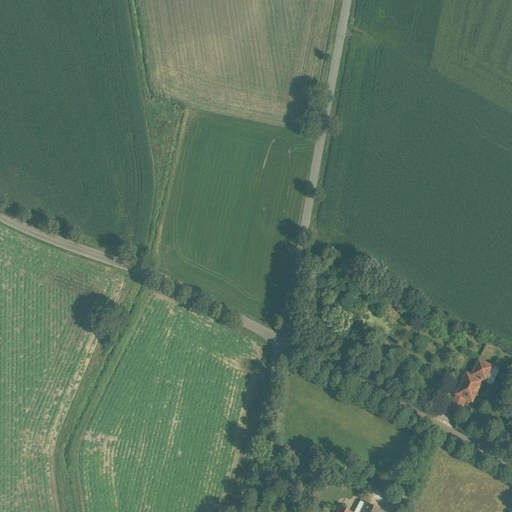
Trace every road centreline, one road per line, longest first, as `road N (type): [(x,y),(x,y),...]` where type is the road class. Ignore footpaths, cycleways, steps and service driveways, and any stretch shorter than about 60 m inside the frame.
road 1 (unclassified): [(345,0),(282,343)]
road 2 (unclassified): [(0,217),(174,284),(282,343)]
road 3 (unclassified): [(282,343),(511,467)]
road 4 (unclassified): [(282,343),(242,511)]
